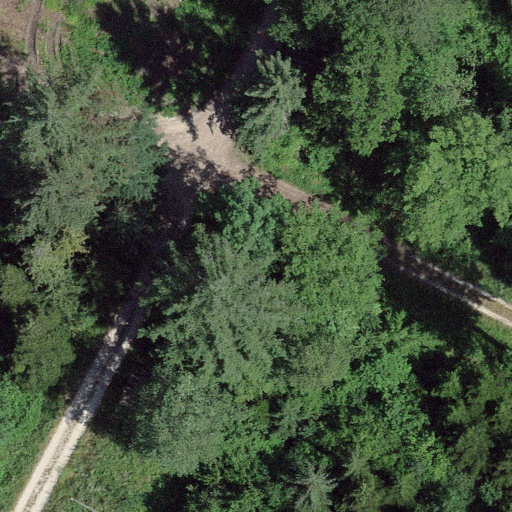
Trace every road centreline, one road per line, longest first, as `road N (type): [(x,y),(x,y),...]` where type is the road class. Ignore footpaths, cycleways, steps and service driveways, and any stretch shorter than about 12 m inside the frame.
road 1 (track): [(35,511),(299,0)]
road 2 (track): [(206,177),(511,327)]
road 3 (track): [(206,177),(0,73)]
